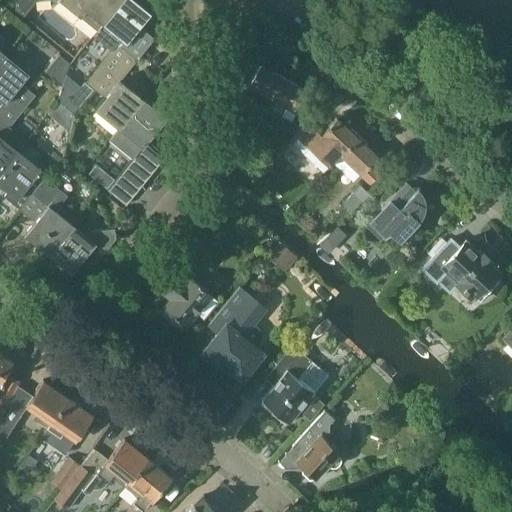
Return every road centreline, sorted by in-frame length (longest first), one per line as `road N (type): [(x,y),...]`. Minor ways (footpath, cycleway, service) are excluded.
road 1 (residential): [(80,346),(182,209),(194,166),(183,0)]
road 2 (residential): [(511,207),(290,0)]
road 3 (residential): [(289,511),(80,346)]
